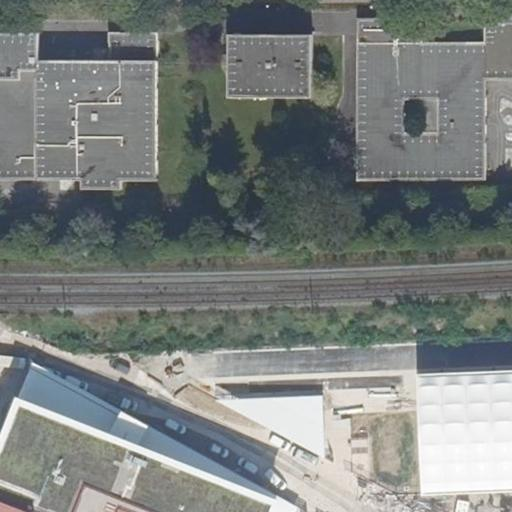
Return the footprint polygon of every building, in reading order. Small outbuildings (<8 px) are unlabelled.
[(511,18),(510,18),(510,29),(492,28),(491,47),(423,47),(420,19),(365,19),(364,185),(491,185),(491,83),(511,83),(511,18)] [(0,183),(85,184),(86,187),(125,188),(125,185),(160,186),(161,41),(114,39),(113,68),(42,67),(42,42),(0,40),(0,183)] [(318,102),(317,40),(236,40),(235,101),(318,102)] [(511,371),(418,375),(422,494),(511,491),(511,371)] [(322,394),(217,398),(325,458),(322,394)] [(278,511),(284,499),(23,396),(0,455),(0,511),(278,511)]
